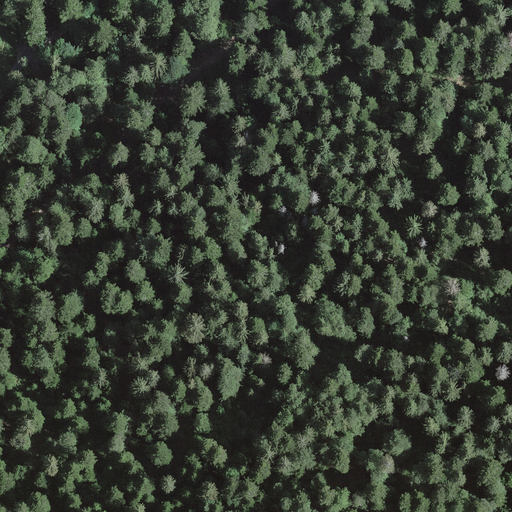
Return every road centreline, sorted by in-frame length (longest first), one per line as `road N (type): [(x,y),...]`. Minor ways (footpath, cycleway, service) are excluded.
road 1 (track): [(32,53),(54,99),(97,118),(172,94),(275,77),(511,83)]
road 2 (track): [(276,0),(172,94)]
road 3 (unclassified): [(105,0),(36,47),(0,90)]
